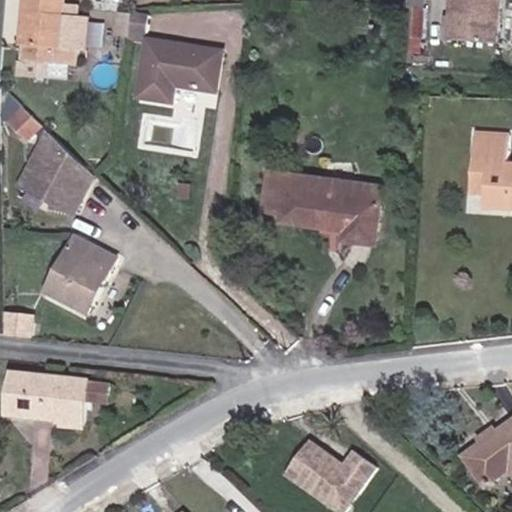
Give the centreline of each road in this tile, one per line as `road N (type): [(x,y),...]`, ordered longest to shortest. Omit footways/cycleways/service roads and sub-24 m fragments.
road 1 (residential): [(259,393),(230,371),(0,348)]
road 2 (residential): [(511,357),(259,393)]
road 3 (residential): [(259,393),(57,511)]
